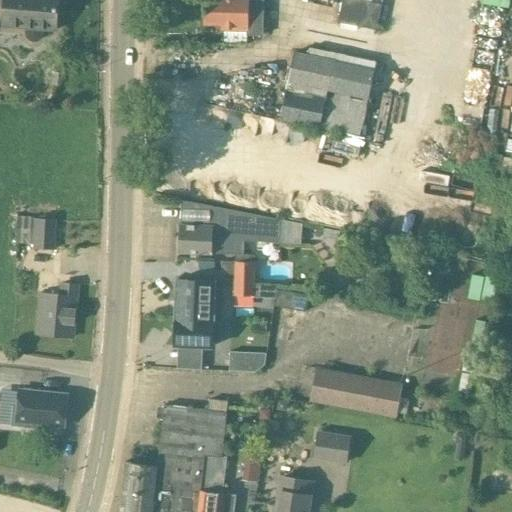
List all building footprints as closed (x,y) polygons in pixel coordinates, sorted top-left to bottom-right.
[(26,27),(26,31),(26,33),(27,34),(27,36),(28,37),(29,38),(31,39),(32,40),(34,40),(35,40),(37,40),(39,40),(40,39),(41,38),(42,37),(43,36),(44,34),(44,32),(45,28),(56,29),(58,0),(4,0),(2,25),(26,27)] [(247,34),(263,34),(264,0),(204,0),(204,23),(222,24),(221,29),(248,30),(247,34)] [(376,29),(384,1),(379,0),(341,0),(336,18),(376,29)] [(279,119),(361,136),(375,68),(336,60),(337,59),(294,50),(279,119)] [(183,199),(182,224),(181,224),(180,251),(212,253),(243,254),(244,240),(281,242),(283,219),(200,203),(183,199)] [(35,220),(34,248),(54,248),(55,220),(35,220)] [(223,260),(223,277),(233,277),(233,260),(223,260)] [(255,295),(256,261),(234,261),(234,294),(255,295)] [(178,279),(177,317),(213,318),(213,319),(221,319),(223,286),(215,286),(215,280),(178,279)] [(37,333),(73,336),(78,284),(62,282),(61,294),(41,292),(37,333)] [(309,296),(278,290),(275,306),(306,311),(309,296)] [(213,318),(177,317),(175,345),(212,346),(213,319),(213,318)] [(231,368),(266,369),(266,351),(231,350),(231,368)] [(311,400),(396,416),(402,384),(317,367),(311,400)] [(64,426),(68,394),(20,389),(18,406),(14,406),(12,425),(47,428),(48,424),(64,426)] [(196,511),(203,453),(222,455),(227,411),(164,404),(157,465),(152,511),(196,511)] [(346,461),(350,437),(318,432),(314,456),(346,461)] [(227,455),(222,455),(203,453),(196,511),(233,511),(235,500),(224,498),(224,493),(223,492),(227,455)] [(245,454),(244,478),(259,479),(260,455),(245,454)] [(119,511),(152,511),(157,465),(126,461),(119,511)] [(304,511),(307,511),(310,495),(312,483),(282,479),(277,511),(303,511),(304,511)]
